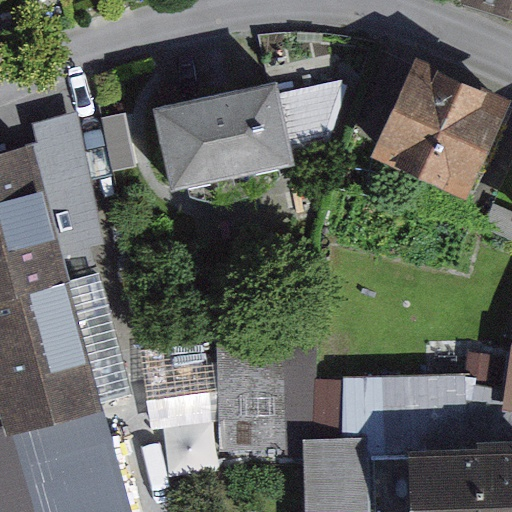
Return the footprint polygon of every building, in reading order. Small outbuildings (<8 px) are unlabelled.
[(475,197),(511,104),(511,90),(419,54),(378,158),(475,197)] [(333,71),(167,104),(183,187),(302,163),(297,137),(344,128),(333,71)] [(95,389),(119,383),(90,268),(60,275),(29,152),(0,159),(0,413),(3,412),(95,389)] [(223,349),(223,446),(320,446),(320,349),(223,349)] [(129,511),(95,389),(3,412),(6,427),(0,428),(0,511),(129,511)] [(511,511),(511,445),(421,449),(423,511),(511,511)]
